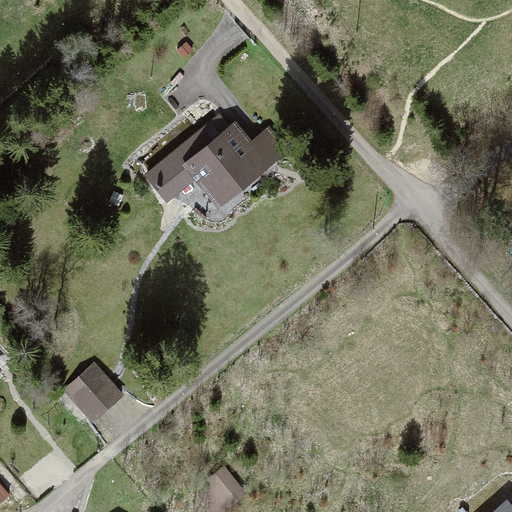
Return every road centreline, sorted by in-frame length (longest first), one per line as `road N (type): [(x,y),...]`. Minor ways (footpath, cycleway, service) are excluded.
road 1 (track): [(416,202),(40,511)]
road 2 (track): [(236,0),(511,309)]
